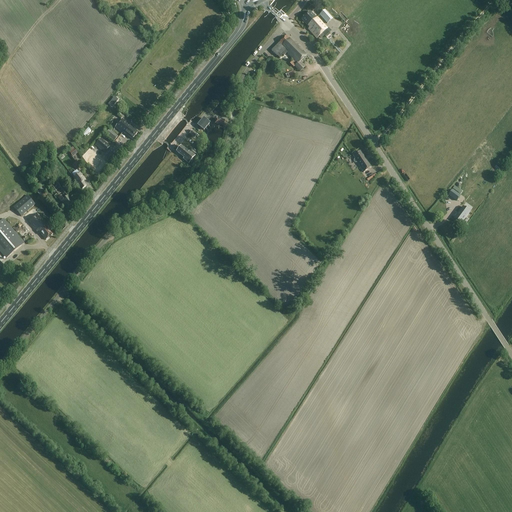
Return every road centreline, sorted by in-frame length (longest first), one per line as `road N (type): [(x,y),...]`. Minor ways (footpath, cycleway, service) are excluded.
road 1 (unclassified): [(0,367),(107,238),(181,200),(216,166),(243,76),(286,23)]
road 2 (primary): [(0,322),(237,30),(243,5)]
road 3 (tertiary): [(511,355),(286,23)]
road 4 (track): [(374,143),(491,0)]
